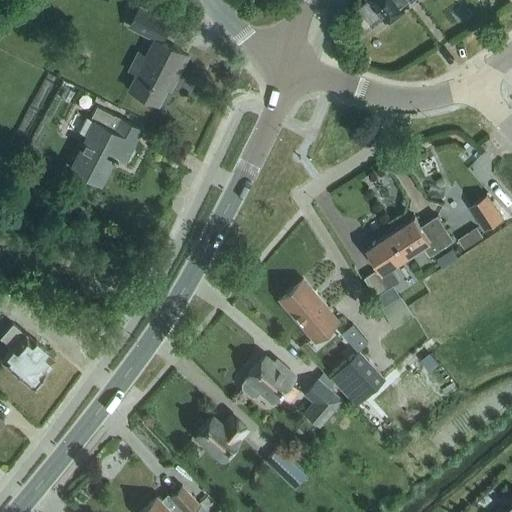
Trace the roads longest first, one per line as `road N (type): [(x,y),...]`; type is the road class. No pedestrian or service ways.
road 1 (secondary): [(16,511),(154,335),(207,247),(287,66)]
road 2 (unclassified): [(472,84),(400,99),(287,66)]
